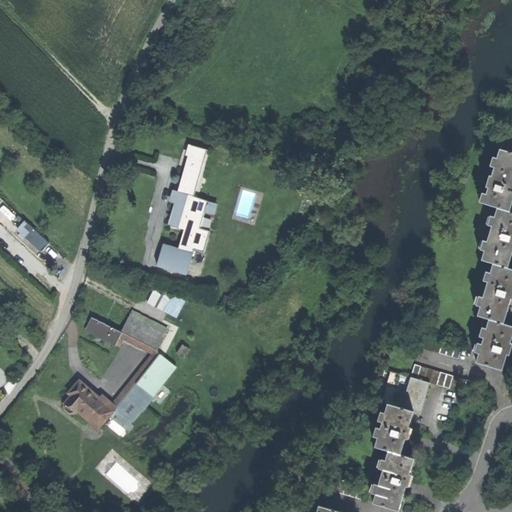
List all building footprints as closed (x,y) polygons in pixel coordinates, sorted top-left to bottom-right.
[(185,275),(187,271),(202,217),(207,201),(194,197),(207,150),(191,145),(188,156),(190,157),(180,193),(178,192),(174,204),(190,208),(183,232),(176,256),(160,251),(156,266),(185,275)] [(486,204),(500,208),(511,211),(511,152),(502,149),(486,204)] [(484,261),(496,264),(510,268),(511,261),(511,211),(500,208),(484,261)] [(212,220),(202,217),(187,271),(196,273),(212,220)] [(41,252),(48,244),(24,221),(17,229),(41,252)] [(481,316),(492,320),(506,324),(511,305),(511,268),(510,268),(496,264),(481,316)] [(181,315),(186,299),(154,289),(149,305),(181,315)] [(231,310),(235,299),(225,296),(222,307),(231,310)] [(119,337),(121,333),(92,318),(86,330),(115,345),(119,337)] [(129,318),(121,333),(119,337),(153,355),(112,406),(102,397),(99,400),(113,412),(108,418),(123,430),(152,394),(154,396),(176,368),(158,356),(157,351),(165,337),(129,318)] [(492,320),(479,363),(505,371),(511,349),(511,345),(511,325),(506,324),(492,320)] [(420,349),(459,360),(463,347),(424,336),(420,349)] [(416,366),(412,378),(432,384),(477,397),(480,384),(416,366)] [(382,404),(389,406),(415,414),(422,415),(426,401),(432,384),(412,378),(392,373),(382,404)] [(94,417),(102,425),(108,418),(113,412),(99,400),(79,382),(73,389),(68,395),(70,397),(64,404),(65,406),(64,408),(64,411),(68,415),(71,415),(73,413),(74,415),(77,412),(88,423),(94,417)] [(376,448),(390,452),(402,456),(409,433),(415,414),(389,406),(376,448)] [(94,417),(88,423),(97,430),(102,425),(94,417)] [(390,452),(374,504),(400,511),(408,485),(416,459),(402,456),(390,452)] [(27,482),(21,475),(21,476),(11,466),(17,461),(10,454),(0,463),(0,465),(6,472),(17,484),(17,500),(29,500),(42,487),(32,477),(27,482)] [(21,475),(26,470),(17,461),(11,466),(21,476),(21,475)] [(325,490),(364,501),(368,488),(329,477),(325,490)]
